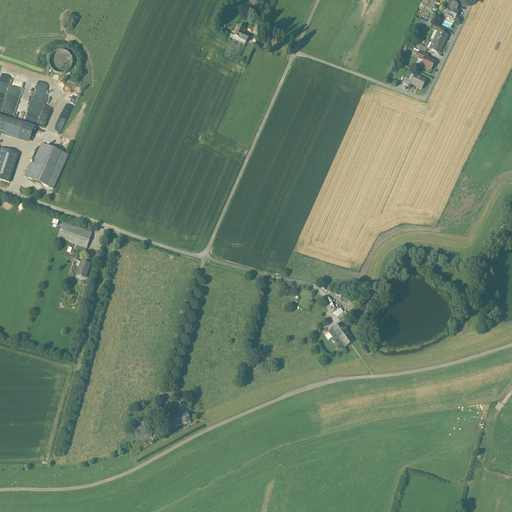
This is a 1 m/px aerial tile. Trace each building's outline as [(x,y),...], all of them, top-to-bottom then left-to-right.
[(452,3),(450,9),(448,8),(444,16),(454,21),(458,13),(456,12),(459,6),(452,3)] [(245,28),(240,25),(234,37),(247,42),(249,36),(243,33),(245,28)] [(447,37),(438,32),(434,41),(443,46),(447,37)] [(247,42),(234,37),(233,39),(246,45),(247,42)] [(246,45),(233,39),(225,56),(238,62),(246,45)] [(434,41),(429,50),(438,55),(443,46),(434,41)] [(57,71),(71,69),(67,50),(56,52),(58,62),(55,63),(57,71)] [(420,52),(418,57),(425,60),(426,61),(426,59),(428,55),(420,52)] [(426,61),(425,60),(422,66),(421,68),(424,69),(425,68),(431,71),(434,64),(432,63),(431,61),(426,59),(426,61)] [(16,65),(15,70),(34,75),(36,71),(16,65)] [(425,81),(415,76),(412,82),(411,85),(422,90),(425,81)] [(6,96),(5,93),(20,93),(20,89),(11,85),(10,85),(8,89),(8,90),(7,93),(0,93),(0,105),(1,105),(6,96)] [(66,103),(61,123),(67,125),(72,105),(66,103)] [(23,124),(0,116),(0,131),(19,138),(23,124)] [(42,137),(43,134),(42,131),(40,128),(38,127),(35,126),(32,127),(29,129),(28,131),(27,134),(28,137),(29,139),(32,141),(35,142),(38,141),(40,139),(42,137)] [(13,148),(1,144),(0,147),(0,173),(4,175),(13,148)] [(42,145),(32,167),(30,166),(25,177),(53,189),(68,156),(42,145)] [(92,234),(63,224),(57,239),(87,249),(92,234)] [(89,266),(82,263),(78,275),(85,278),(89,266)] [(363,296),(358,303),(362,305),(364,302),(364,301),(366,298),(363,296)] [(340,309),(334,314),(337,318),(342,314),(343,313),(340,309)] [(342,325),(329,333),(333,338),(333,339),(332,339),(332,340),(333,342),(334,342),(335,342),(339,339),(348,333),(342,325)] [(354,342),(348,333),(339,339),(345,348),(354,342)] [(180,415),(166,419),(169,430),(190,423),(187,413),(186,413),(183,403),(177,405),(180,415)] [(149,425),(134,429),(137,439),(152,435),(149,425)]
